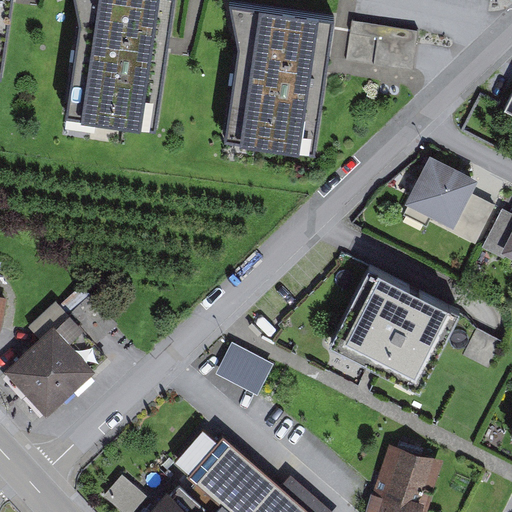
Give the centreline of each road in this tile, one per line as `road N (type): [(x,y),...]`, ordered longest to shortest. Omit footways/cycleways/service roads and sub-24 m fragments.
road 1 (residential): [(417,121),(30,485)]
road 2 (residential): [(511,29),(417,121)]
